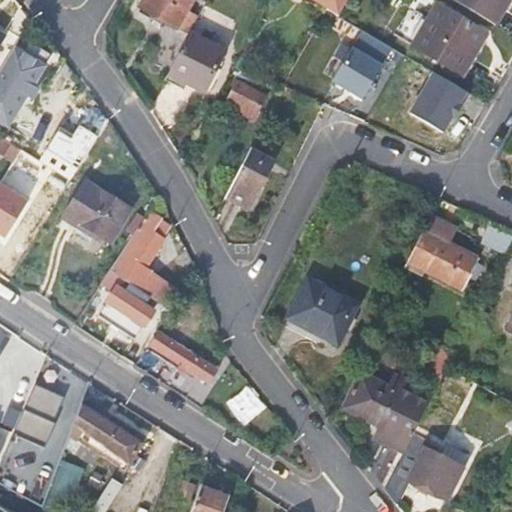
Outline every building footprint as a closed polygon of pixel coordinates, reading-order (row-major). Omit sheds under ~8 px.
[(142,0),(137,8),(176,30),(177,27),(188,34),(197,17),(186,11),(192,0),(142,0)] [(308,0),(324,9),(336,16),(344,0),(308,0)] [(448,0),(493,27),(508,0),(448,0)] [(481,35),(435,8),(410,49),(455,75),(470,49),(473,50),(481,35)] [(7,29),(0,39),(0,54),(7,59),(16,45),(21,38),(7,29)] [(334,77),(363,95),(394,48),(365,29),(334,77)] [(188,35),(167,77),(203,93),(222,51),(188,35)] [(0,71),(0,124),(7,128),(23,101),(31,86),(49,56),(28,43),(24,50),(16,45),(7,59),(0,71)] [(438,83),(414,68),(410,76),(434,90),(438,83)] [(469,100),(441,84),(429,105),(425,103),(414,121),(445,139),(469,100)] [(261,100),(234,85),(225,102),(253,116),(261,100)] [(39,91),(31,86),(23,101),(30,105),(39,91)] [(77,126),(64,148),(83,160),(97,138),(77,126)] [(0,139),(0,157),(12,165),(20,152),(0,139)] [(249,152),(225,198),(247,209),(270,163),(249,152)] [(130,211),(84,184),(61,220),(76,229),(78,226),(108,245),(130,211)] [(148,214),(109,271),(127,283),(143,295),(155,279),(156,278),(144,270),(163,241),(161,239),(167,230),(159,225),(161,223),(148,214)] [(430,219),(407,264),(462,294),(477,261),(449,246),(455,232),(430,219)] [(511,238),(488,229),(481,243),(505,254),(511,239),(511,238)] [(114,292),(98,316),(134,338),(149,314),(120,294),(127,283),(109,271),(101,284),(114,292)] [(155,279),(143,295),(155,303),(166,287),(155,279)] [(359,306),(309,281),(290,320),(338,345),(359,306)] [(447,332),(440,346),(450,351),(457,337),(447,332)] [(159,334),(147,353),(178,373),(181,368),(208,386),(217,372),(159,334)] [(426,358),(434,363),(426,380),(438,386),(446,371),(455,353),(450,351),(440,346),(433,342),(426,358)] [(344,410),(382,429),(376,441),(385,445),(371,474),(385,491),(410,443),(433,397),(406,384),(400,394),(362,374),(344,410)] [(33,385),(11,435),(19,439),(43,449),(54,424),(51,423),(61,403),(54,400),(56,395),(33,385)] [(81,430),(75,440),(122,471),(128,461),(141,443),(81,404),(73,425),(81,430)] [(489,439),(462,426),(457,437),(483,450),(489,439)] [(19,439),(11,435),(8,441),(16,444),(19,439)] [(410,443),(385,491),(397,507),(410,484),(444,501),(467,457),(448,448),(446,451),(441,449),(436,457),(410,443)] [(55,484),(75,493),(85,468),(65,460),(55,484)] [(190,503),(195,488),(184,484),(177,499),(190,503)] [(198,489),(189,511),(222,511),(227,499),(198,489)]
